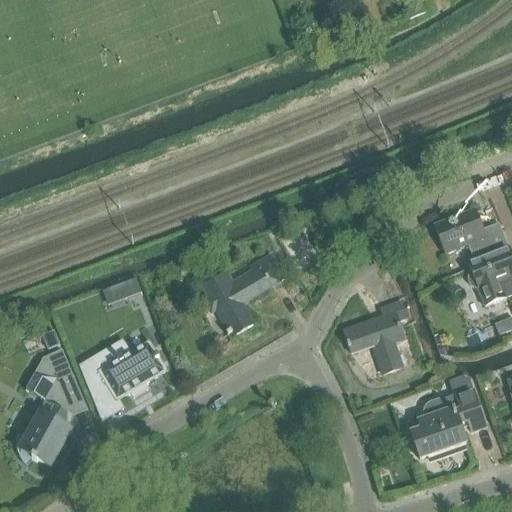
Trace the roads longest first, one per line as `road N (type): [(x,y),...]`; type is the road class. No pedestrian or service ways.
road 1 (residential): [(298,363),(334,289),(364,270),(423,207),(511,169)]
road 2 (residential): [(95,492),(113,455),(269,364),(298,363)]
road 3 (residential): [(298,363),(314,373),(344,426),(361,484),(359,511)]
